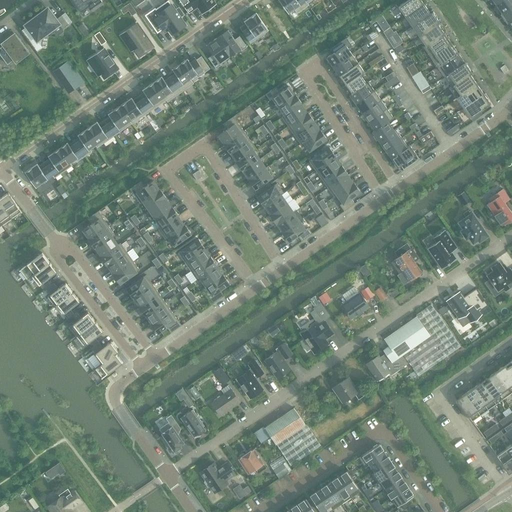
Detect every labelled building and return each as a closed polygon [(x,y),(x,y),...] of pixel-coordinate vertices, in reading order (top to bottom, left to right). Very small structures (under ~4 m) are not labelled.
[(72,0),(81,12),(92,5),(94,8),(102,2),(100,0),(72,0)] [(212,0),(179,0),(188,12),(193,9),(194,10),(195,9),(194,9),(197,7),(202,14),(207,11),(211,9),(211,8),(216,5),(216,4),(215,5),(212,0)] [(309,6),(304,0),(278,0),(288,14),(294,10),(297,14),(309,6)] [(407,0),(398,7),(405,17),(424,4),(420,0),(407,0)] [(511,0),(502,0),(496,5),(502,13),(502,14),(511,6),(511,0)] [(185,26),(168,1),(156,9),(155,8),(145,16),(157,33),(162,30),(163,30),(167,27),(172,35),(178,31),(180,30),(185,26)] [(130,3),(125,6),(128,11),(132,16),(137,13),(130,3)] [(424,4),(405,17),(412,27),(432,12),(430,13),(424,4)] [(509,23),(511,20),(511,6),(502,14),(502,13),(500,15),(507,24),(509,23)] [(34,19),(26,26),(37,41),(58,25),(62,30),(68,25),(61,16),(56,20),(48,9),(39,16),(39,15),(38,16),(35,19),(34,19)] [(412,27),(419,37),(439,22),(432,12),(412,27)] [(268,31),(256,13),(244,22),(245,24),(248,27),(242,32),(250,43),(268,31)] [(419,37),(425,46),(423,47),(424,48),(444,33),(438,24),(440,23),(439,22),(419,37)] [(82,24),(78,27),(85,37),(89,34),(82,24)] [(137,25),(124,35),(134,50),(139,56),(152,47),(137,25)] [(390,28),(384,32),(387,37),(393,33),(390,28)] [(239,36),(234,40),(228,30),(217,38),(230,56),(240,49),(241,51),(247,47),(239,36)] [(99,32),(94,36),(101,46),(106,42),(99,32)] [(424,48),(431,58),(451,43),(444,33),(424,48)] [(29,53),(14,34),(5,41),(6,43),(0,47),(0,54),(7,65),(14,60),(16,63),(29,53)] [(230,56),(217,38),(206,45),(213,55),(208,58),(216,69),(221,65),(220,63),(230,56)] [(451,43),(431,58),(437,67),(458,53),(451,43)] [(333,67),(352,54),(345,45),(327,58),(333,67)] [(105,49),(91,58),(104,77),(118,68),(105,49)] [(458,53),(437,67),(444,77),(465,63),(458,53)] [(339,76),(358,63),(352,54),(333,67),(339,76)] [(373,60),(375,64),(383,59),(381,55),(373,60)] [(210,69),(201,56),(196,60),(196,59),(190,63),(187,59),(180,64),(193,84),(194,83),(191,79),(196,76),(197,78),(210,69)] [(55,70),(70,93),(85,83),(69,60),(55,70)] [(346,85),(364,72),(358,63),(339,76),(346,85)] [(465,63),(444,77),(451,87),(449,88),(472,73),(465,63)] [(193,84),(180,64),(172,69),(174,72),(175,73),(170,77),(180,93),(193,84)] [(406,68),(409,72),(416,68),(413,64),(406,68)] [(416,68),(409,72),(412,77),(419,73),(416,68)] [(350,95),(368,82),(366,83),(360,75),(364,72),(346,85),(352,93),(350,95)] [(449,88),(456,98),(477,84),(470,75),(472,73),(449,88)] [(387,89),(399,81),(396,76),(388,82),(384,84),(387,89)] [(180,93),(170,77),(164,81),(163,79),(162,77),(154,82),(168,102),(180,93)] [(168,102),(154,82),(142,90),(144,92),(147,96),(141,100),(149,112),(166,100),(167,102),(168,102)] [(356,104),(375,91),(368,82),(350,95),(356,104)] [(456,98),(463,108),(483,94),(477,84),(456,98)] [(279,107),(296,95),(295,94),(294,95),(288,86),(280,92),(276,87),(265,94),(270,101),(273,99),(279,107)] [(362,113),(381,100),(375,91),(356,104),(362,113)] [(463,108),(470,118),(475,115),(480,111),(491,104),(483,94),(463,108)] [(282,118),(302,104),(296,95),(279,107),(284,115),(281,117),(282,118)] [(149,112),(141,100),(136,104),(133,100),(131,98),(120,106),(132,124),(149,112)] [(368,122),(387,109),(381,100),(362,113),(368,122)] [(288,127),(308,113),(308,112),(307,113),(301,105),(302,104),(282,118),(288,127)] [(132,124),(120,106),(108,114),(109,117),(112,120),(107,124),(115,136),(132,124)] [(373,132),(393,118),(387,109),(368,122),(374,130),(372,132),(373,132)] [(294,135),(314,121),(308,113),(288,127),(294,135)] [(244,131),(234,117),(223,124),(227,129),(218,135),(224,144),(223,145),(224,145),(244,131)] [(379,141),(395,129),(393,130),(387,122),(393,118),(373,132),(379,141)] [(300,144),(320,130),(319,131),(313,123),(315,122),(314,121),(294,135),(300,144)] [(97,148),(115,136),(107,124),(101,128),(99,124),(97,122),(85,130),(97,148)] [(457,125),(447,132),(451,137),(460,130),(457,125)] [(385,150),(402,138),(395,129),(379,141),(385,150)] [(97,148),(85,130),(78,136),(79,138),(80,139),(75,143),(85,157),(92,152),(90,150),(96,146),(97,148)] [(310,152),(327,140),(320,130),(300,144),(301,145),(304,143),(310,152)] [(230,154),(250,140),(244,131),(224,145),(230,154)] [(422,144),(434,137),(435,137),(431,131),(419,139),(422,144)] [(391,158),(410,145),(409,145),(407,146),(402,138),(385,150),(391,158)] [(236,163),(256,149),(250,140),(230,154),(231,154),(237,162),(236,163)] [(85,157),(75,143),(70,147),(69,145),(67,143),(60,148),(72,166),(72,165),(71,163),(76,160),(77,162),(85,157)] [(416,155),(410,145),(391,158),(398,168),(416,155)] [(315,171),(335,157),(329,147),(309,161),(315,171)] [(72,166),(60,148),(48,156),(49,158),(52,162),(47,166),(55,178),(72,166)] [(242,172),(259,160),(253,152),(256,150),(256,149),(236,163),(242,172)] [(322,179),(342,165),(341,165),(340,166),(335,158),(336,157),(335,157),(315,171),(322,179)] [(248,181),(268,167),(268,166),(265,168),(259,160),(242,172),(244,171),(249,179),(248,180),(248,181)] [(53,176),(54,178),(55,178),(47,166),(41,170),(39,166),(37,164),(25,172),(36,188),(53,176)] [(328,188),(348,174),(342,165),(322,179),(328,188)] [(255,190),(275,176),(268,167),(248,181),(255,190)] [(203,177),(199,171),(193,175),(197,181),(203,177)] [(337,195),(354,183),(353,183),(347,175),(348,175),(348,174),(328,188),(334,197),(337,195)] [(140,204),(160,190),(160,189),(159,190),(153,181),(144,187),(141,182),(130,189),(140,204)] [(354,183),(337,195),(344,204),(341,206),(344,212),(355,204),(351,199),(361,192),(354,183)] [(263,207),(283,193),(277,184),(257,198),(263,207)] [(502,189),(503,190),(497,193),(499,196),(487,205),(494,216),(500,225),(501,226),(504,225),(505,227),(509,223),(511,222),(511,220),(511,213),(505,203),(510,199),(503,189),(502,189)] [(149,210),(166,199),(160,190),(140,204),(141,204),(144,202),(149,210)] [(464,192),(458,196),(464,205),(470,201),(464,192)] [(22,213),(8,193),(0,198),(0,201),(12,219),(21,213),(22,213)] [(270,216),(287,204),(281,196),(284,193),(283,193),(263,207),(264,207),(265,207),(270,215),(269,215),(270,216)] [(156,219),(173,207),(172,207),(171,208),(166,200),(167,199),(166,199),(149,210),(156,219)] [(12,219),(0,201),(0,221),(2,225),(12,219)] [(276,225),(293,213),(287,204),(270,216),(276,225)] [(159,230),(179,216),(173,207),(156,219),(161,227),(158,230),(159,230)] [(459,223),(464,230),(461,231),(467,239),(469,237),(473,243),(478,240),(479,242),(488,236),(486,234),(479,223),(478,220),(477,220),(472,214),(471,214),(468,210),(463,214),(466,218),(459,223)] [(108,226),(98,211),(87,219),(91,224),(83,230),(89,239),(88,240),(108,226)] [(282,233),(299,221),(293,213),(276,225),(277,224),(283,232),(282,233)] [(165,239),(185,225),(184,225),(178,217),(179,217),(179,216),(159,230),(165,239)] [(312,234),(308,228),(305,230),(299,221),(282,233),(289,243),(298,236),(302,241),(307,238),(312,234)] [(174,246),(192,234),(185,225),(165,239),(165,240),(168,238),(174,246)] [(94,249),(115,235),(108,226),(88,240),(94,249)] [(444,230),(433,238),(436,242),(428,249),(442,269),(456,259),(451,252),(457,248),(444,230)] [(101,258),(121,244),(120,243),(117,245),(112,237),(115,235),(94,249),(95,249),(96,249),(101,257),(100,257),(101,258)] [(184,262),(205,248),(198,239),(178,253),(184,262)] [(107,267),(127,252),(126,252),(131,248),(126,241),(121,244),(101,258),(107,267)] [(407,244),(395,252),(398,258),(394,261),(391,263),(392,263),(399,274),(403,272),(409,281),(421,273),(414,262),(419,259),(412,248),(411,249),(407,244)] [(191,271),(211,257),(210,257),(209,257),(204,249),(205,249),(205,248),(184,262),(191,271)] [(113,275),(133,261),(127,252),(107,267),(108,266),(114,274),(113,275)] [(32,276),(49,263),(42,253),(19,271),(20,272),(20,271),(27,280),(32,277),(32,276)] [(200,278),(217,266),(211,257),(191,271),(191,272),(194,270),(200,278)] [(120,285),(140,271),(133,261),(113,275),(120,285)] [(57,272),(49,263),(32,276),(32,277),(39,286),(57,272)] [(492,268),(494,271),(488,275),(498,290),(503,287),(505,291),(511,286),(511,271),(511,272),(509,270),(505,273),(499,263),(492,268)] [(206,287),(223,275),(223,274),(222,275),(216,267),(217,266),(200,278),(206,287)] [(133,299),(153,284),(146,275),(126,289),(133,299)] [(230,284),(223,275),(206,287),(212,295),(209,297),(213,303),(224,296),(220,291),(230,284)] [(55,305),(72,292),(65,283),(57,289),(53,283),(46,289),(50,295),(47,297),(55,307),(56,306),(55,305)] [(139,307),(159,293),(153,284),(133,299),(134,298),(139,306),(138,307),(139,307)] [(354,287),(343,295),(347,302),(341,306),(351,319),(369,307),(359,293),(359,294),(354,287)] [(368,287),(361,292),(367,300),(373,296),(368,287)] [(381,288),(375,292),(380,300),(386,296),(381,288)] [(480,315),(478,310),(480,309),(481,310),(488,305),(476,288),(468,294),(464,297),(461,292),(460,293),(459,293),(448,301),(459,316),(459,317),(457,318),(463,327),(467,324),(469,322),(470,321),(470,322),(480,315)] [(80,302),(72,292),(55,305),(56,306),(62,315),(80,302)] [(145,316),(165,302),(159,293),(139,307),(145,316)] [(325,294),(319,298),(323,304),(330,300),(325,294)] [(151,325),(171,311),(165,302),(145,316),(145,317),(146,316),(152,324),(151,325)] [(320,304),(314,309),(322,321),(329,316),(320,304)] [(417,316),(384,339),(389,346),(383,350),(386,355),(397,371),(409,363),(419,377),(461,348),(431,305),(416,315),(417,316)] [(444,306),(438,310),(442,316),(448,312),(444,306)] [(181,326),(171,311),(151,325),(158,334),(167,328),(171,333),(181,326)] [(76,336),(95,322),(88,312),(81,318),(77,313),(73,316),(77,321),(69,327),(76,336)] [(84,346),(103,332),(95,322),(76,336),(84,346)] [(300,342),(307,351),(311,348),(315,353),(328,344),(324,339),(333,333),(325,322),(316,328),(314,325),(301,334),(305,339),(300,342)] [(116,354),(118,352),(110,341),(102,347),(99,343),(91,349),(95,353),(93,355),(101,364),(101,365),(115,353),(116,354)] [(278,348),(275,349),(277,352),(264,360),(278,379),(291,370),(284,360),(286,359),(292,355),(284,343),(278,348)] [(244,347),(236,352),(241,358),(248,353),(244,347)] [(123,363),(116,354),(115,353),(101,365),(101,364),(95,369),(102,378),(101,378),(102,379),(123,363)] [(397,371),(386,355),(381,359),(378,356),(366,364),(377,381),(389,373),(391,375),(397,371)] [(255,361),(249,365),(251,369),(237,380),(250,399),(263,389),(255,379),(264,373),(255,361)] [(511,377),(504,366),(496,372),(511,393),(511,392),(511,377)] [(221,368),(214,372),(223,385),(229,380),(221,368)] [(496,372),(489,377),(504,398),(511,393),(496,372)] [(354,386),(348,377),(348,378),(345,380),(341,382),(341,383),(340,383),(333,388),(333,389),(343,403),(349,398),(350,398),(355,395),(358,400),(365,395),(357,384),(354,386)] [(489,377),(481,383),(496,404),(504,398),(489,377)] [(481,383),(473,389),(488,410),(496,404),(481,383)] [(227,386),(221,390),(224,395),(211,403),(220,416),(240,402),(231,390),(230,390),(227,386)] [(473,389),(465,394),(480,415),(488,410),(473,389)] [(462,397),(463,399),(459,402),(458,402),(472,421),(480,415),(465,394),(461,397),(462,397)] [(187,395),(183,398),(188,405),(192,402),(187,395)] [(263,426),(254,433),(261,443),(270,437),(276,445),(291,466),(321,446),(306,424),(305,425),(294,408),(265,427),(265,428),(263,426)] [(203,427),(204,426),(193,410),(181,418),(194,436),(198,433),(199,435),(205,431),(203,427)] [(183,443),(176,432),(181,429),(171,415),(166,419),(169,423),(159,429),(169,444),(168,445),(172,451),(174,450),(175,452),(181,447),(179,446),(183,443)] [(505,417),(499,422),(502,426),(509,422),(508,422),(505,417)] [(496,424),(490,428),(493,433),(499,429),(496,424)] [(490,428),(483,433),(487,438),(493,433),(490,428)] [(501,431),(495,435),(497,439),(503,435),(501,431)] [(495,435),(488,440),(491,444),(497,439),(495,435)] [(379,444),(359,458),(364,467),(385,453),(379,444)] [(239,458),(238,459),(248,474),(255,469),(258,473),(266,468),(254,449),(245,455),(245,454),(242,453),(239,455),(239,458)] [(508,472),(508,473),(511,470),(511,459),(505,450),(497,456),(507,470),(508,472)] [(369,464),(374,472),(372,473),(372,474),(390,462),(385,453),(364,467),(365,467),(369,464)] [(286,461),(273,470),(279,479),(292,470),(286,461)] [(390,462),(372,474),(378,482),(396,470),(390,462)] [(59,463),(54,467),(58,474),(60,476),(65,472),(59,463)] [(200,473),(205,480),(204,483),(208,488),(210,487),(214,493),(228,484),(226,481),(235,474),(227,463),(221,467),(221,468),(218,470),(214,463),(200,473)] [(396,470),(378,482),(384,491),(402,479),(396,470)] [(347,472),(337,478),(351,498),(360,492),(353,481),(350,476),(347,472)] [(337,478),(328,484),(342,504),(351,498),(337,478)] [(408,487),(402,479),(384,491),(386,490),(391,498),(408,487)] [(342,504),(328,484),(319,490),(333,510),(342,504)] [(248,486),(243,489),(247,494),(251,491),(248,486)] [(408,487),(391,498),(397,507),(400,505),(405,502),(409,499),(413,496),(408,487)] [(367,489),(367,490),(364,492),(367,497),(372,493),(369,488),(367,489)] [(319,490),(310,496),(320,511),(330,511),(333,510),(319,490)] [(71,511),(70,510),(81,502),(74,491),(63,499),(61,497),(48,507),(51,511),(71,511)] [(33,498),(29,500),(35,510),(39,507),(33,498)] [(314,511),(306,499),(297,505),(301,511),(314,511)] [(377,500),(372,504),(375,509),(380,505),(377,500)]
